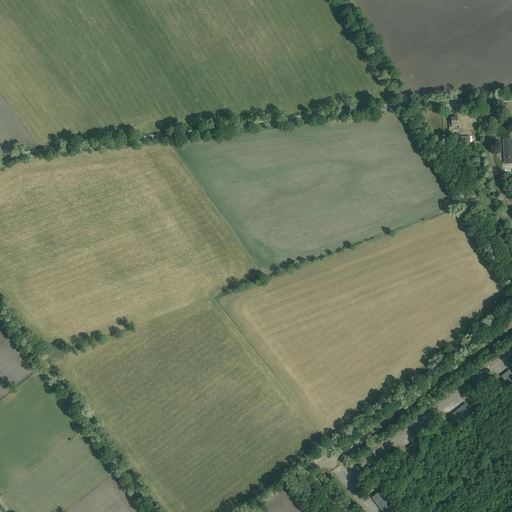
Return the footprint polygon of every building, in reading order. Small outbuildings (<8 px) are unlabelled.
[(458,117),(452,118),(452,120),(449,120),(449,128),(454,127),(454,125),(459,125),(458,117)] [(504,164),(511,163),(511,138),(503,139),(504,164)] [(507,384),(511,381),(511,372),(509,370),(501,376),(507,384)] [(455,425),(472,412),(466,403),(449,416),(455,425)] [(411,453),(416,450),(412,445),(408,448),(411,453)] [(382,511),(387,511),(393,507),(380,491),(372,498),(382,511)]
